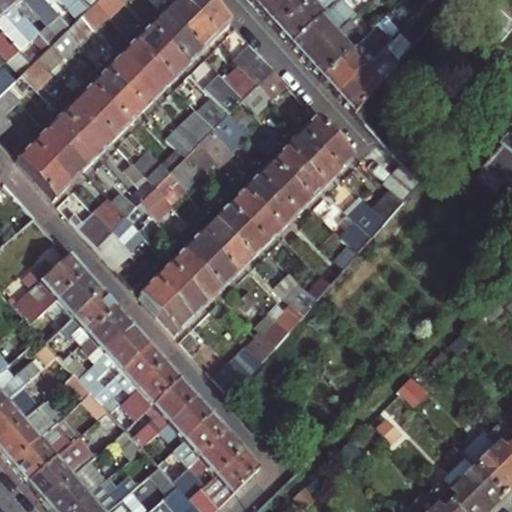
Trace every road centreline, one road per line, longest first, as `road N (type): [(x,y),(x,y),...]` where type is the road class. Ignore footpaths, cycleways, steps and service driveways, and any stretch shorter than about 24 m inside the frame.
road 1 (residential): [(0,153),(258,448),(264,483),(238,511)]
road 2 (residential): [(236,0),(366,148)]
